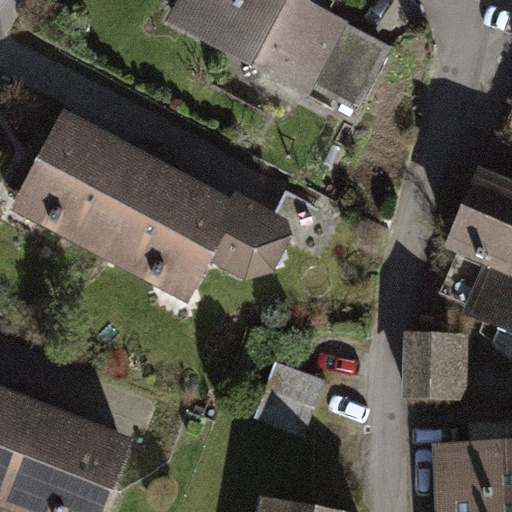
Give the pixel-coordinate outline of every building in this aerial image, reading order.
[(340,25),(299,0),(178,0),(165,23),(295,100),(340,25)] [(279,233),(66,118),(15,211),(181,301),(198,269),(245,295),(279,233)] [(484,261),(464,306),(511,328),(511,179),(477,164),(442,242),(484,261)] [(410,404),(473,404),(474,335),(411,334),(410,404)] [(312,433),(330,376),(280,360),(261,416),(312,433)] [(103,511),(128,448),(0,398),(0,511),(103,511)] [(511,511),(511,455),(440,458),(441,511),(511,511)]
